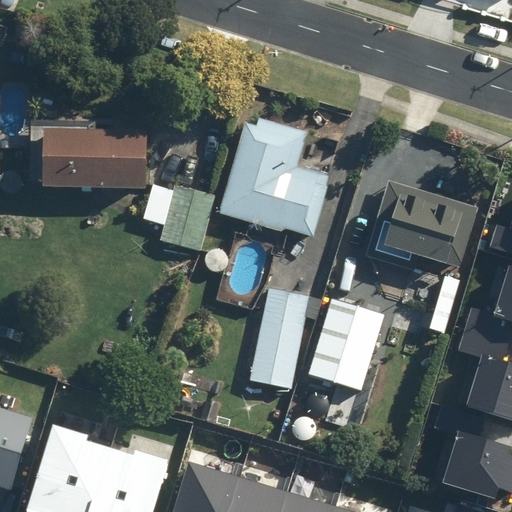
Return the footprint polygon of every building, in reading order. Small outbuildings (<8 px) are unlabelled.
[(302,128),(252,113),(250,120),(241,117),(214,208),(276,227),(277,224),(308,233),(326,173),(323,172),(326,162),(304,155),(301,164),(293,161),(302,128)] [(136,124),(33,122),(31,179),(135,181),(136,124)] [(455,262),(473,205),(384,177),(361,251),(405,264),(409,248),(455,262)] [(198,246),(210,193),(170,184),(170,187),(147,182),(140,216),(161,220),(157,237),(198,246)] [(511,221),(499,217),(491,244),(511,250),(511,221)] [(466,300),(452,347),(481,355),(467,402),(511,415),(511,359),(498,355),(511,314),(511,261),(509,261),(495,309),(466,300)] [(264,286),(246,377),(287,386),(306,295),(264,286)] [(326,297),(304,370),(355,385),(377,312),(326,297)] [(459,428),(443,481),(510,502),(511,496),(511,442),(479,432),(485,414),(445,402),(439,422),(459,428)] [(29,419),(0,410),(0,479),(9,483),(29,419)] [(55,423),(27,507),(42,511),(151,511),(169,460),(55,423)] [(354,511),(194,462),(178,511),(354,511)]
